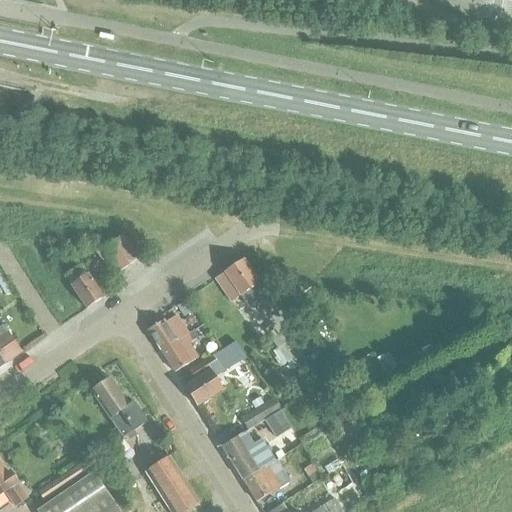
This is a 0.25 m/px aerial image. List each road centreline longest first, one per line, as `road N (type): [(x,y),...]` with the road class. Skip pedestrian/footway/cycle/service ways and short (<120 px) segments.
road 1 (secondary): [(511,143),(0,42)]
road 2 (residential): [(120,315),(242,228),(260,224),(511,267)]
road 3 (residential): [(245,511),(120,315)]
